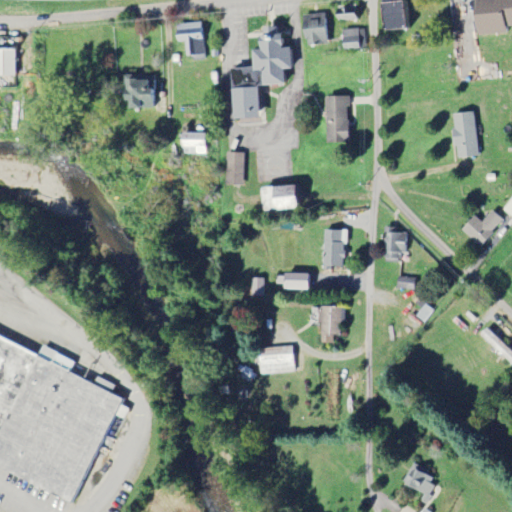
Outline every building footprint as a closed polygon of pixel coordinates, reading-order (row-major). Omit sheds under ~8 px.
[(410,1),(412,33),(387,34),(385,0),(405,0),(405,2),(410,1)] [(511,28),(510,29),(510,36),(481,38),(477,0),(511,0),(511,28)] [(342,22),(341,5),(360,5),(360,21),(342,22)] [(313,47),(313,39),(308,39),(306,15),(329,12),(332,36),(331,36),(332,45),(313,47)] [(189,43),(181,43),(180,27),(205,25),(206,41),(202,41),(203,55),(207,55),(207,60),(196,61),(195,56),(190,56),(189,43)] [(346,29),(363,28),(364,50),(348,51),(346,29)] [(296,69),(287,70),(288,84),(264,85),(265,118),(240,119),(237,68),(261,67),(259,48),(266,48),(265,33),(286,32),(287,46),(295,46),(296,69)] [(0,46),(17,46),(17,75),(0,75),(0,46)] [(135,99),(130,99),(131,75),(158,75),(158,108),(135,108),(135,99)] [(332,146),(331,98),(352,98),(353,146),(332,146)] [(477,110),(482,157),(463,159),(458,112),(477,110)] [(209,153),(188,152),(189,135),(209,135),(209,153)] [(246,187),(230,186),(231,154),(247,155),(246,187)] [(300,184),(302,206),(270,208),(268,186),(300,184)] [(511,217),(511,198),(503,211),(511,217)] [(483,244),(466,229),(478,216),(486,223),(497,211),(505,218),(494,230),(496,232),(484,245),(483,244)] [(388,227),(399,227),(399,233),(409,233),(408,255),(401,254),(400,263),(390,263),(390,254),(387,254),(388,227)] [(346,267),(327,267),(327,230),(346,230),(346,267)] [(311,290),(288,290),(289,272),(311,273),(311,290)] [(400,277),(417,279),(416,291),(399,290),(400,277)] [(266,296),(255,296),(256,278),(266,278),(266,296)] [(325,321),(322,321),(322,310),(326,310),(326,307),(344,308),(343,336),(325,335),(325,321)] [(511,361),(485,336),(492,329),(511,349),(511,361)] [(0,334),(41,355),(44,348),(79,366),(75,372),(129,399),(75,506),(0,468),(0,334)] [(298,373),(265,375),(263,349),(296,347),(298,373)] [(412,473),(419,463),(437,474),(431,484),(441,490),(431,507),(423,503),(428,495),(407,482),(412,473)]
